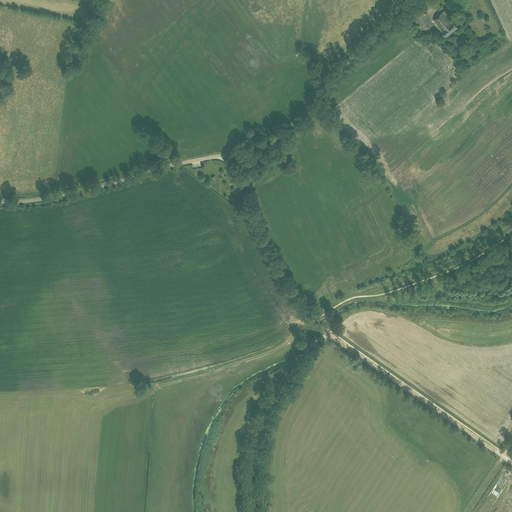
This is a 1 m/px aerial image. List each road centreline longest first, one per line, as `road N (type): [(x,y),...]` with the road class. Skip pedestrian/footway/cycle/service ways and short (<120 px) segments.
road 1 (unclassified): [(0,202),(73,193),(265,142),(291,127),(412,0)]
road 2 (unknown): [(314,321),(370,281),(437,260),(511,212)]
road 3 (track): [(502,455),(324,331)]
road 4 (track): [(314,321),(269,265),(226,154)]
road 5 (unknown): [(295,367),(262,433),(257,511)]
